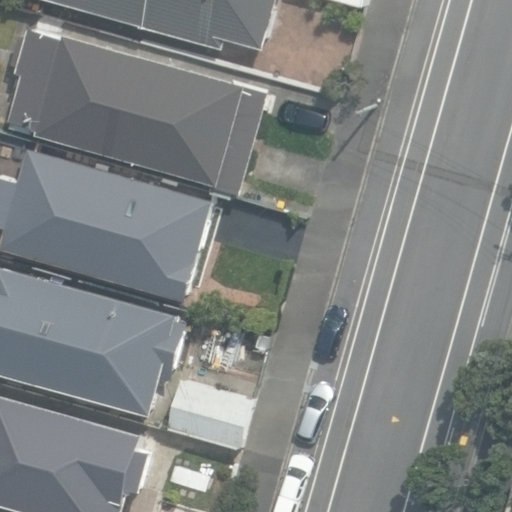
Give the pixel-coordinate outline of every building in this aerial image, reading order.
[(63,0),(226,45),(228,35),(269,46),(282,0),(63,0)] [(46,124),(44,131),(245,191),(276,85),(71,28),(69,34),(37,25),(25,66),(31,68),(17,116),(46,124)] [(193,297),(221,196),(34,144),(24,178),(1,172),(0,174),(0,220),(12,224),(6,244),(193,297)] [(304,221),(232,200),(219,241),(291,262),(304,221)] [(0,367),(157,411),(167,373),(180,376),(196,318),(184,315),(186,310),(3,259),(1,265),(0,264),(0,367)] [(174,423),(250,443),(262,397),(187,376),(174,423)] [(0,497),(51,511),(125,511),(133,485),(147,489),(159,448),(147,445),(151,429),(1,387),(0,389),(0,497)] [(223,511),(162,494),(156,511),(223,511)]
